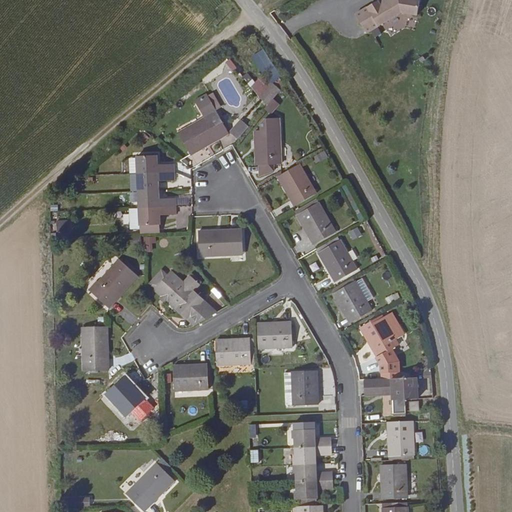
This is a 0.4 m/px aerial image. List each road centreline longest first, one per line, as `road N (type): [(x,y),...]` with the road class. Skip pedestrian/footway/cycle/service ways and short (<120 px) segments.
road 1 (residential): [(456,511),(437,316),(359,171),(257,13)]
road 2 (track): [(257,13),(0,222)]
road 3 (residential): [(354,511),(347,375),(298,281)]
road 4 (residential): [(159,343),(189,341),(298,281)]
road 5 (residential): [(298,281),(255,207),(225,187)]
